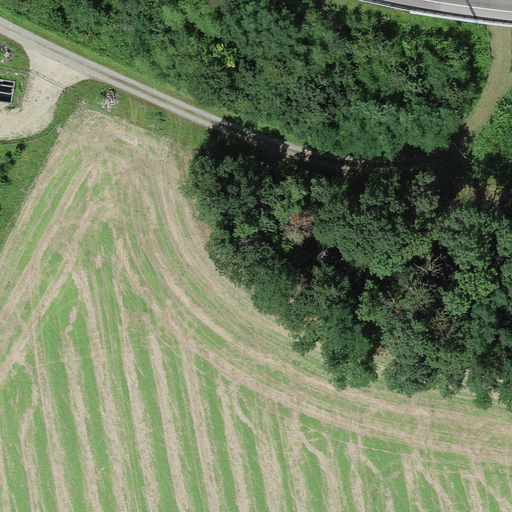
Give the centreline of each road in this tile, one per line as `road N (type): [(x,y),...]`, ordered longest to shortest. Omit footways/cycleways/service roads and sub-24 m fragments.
road 1 (track): [(484,0),(498,31),(500,66),(480,116),(456,142),(412,157),(358,161),(201,117),(0,23)]
road 2 (track): [(201,117),(196,205),(230,264),(276,269)]
